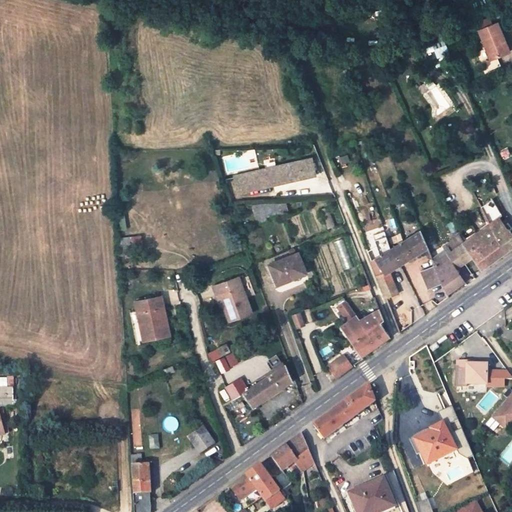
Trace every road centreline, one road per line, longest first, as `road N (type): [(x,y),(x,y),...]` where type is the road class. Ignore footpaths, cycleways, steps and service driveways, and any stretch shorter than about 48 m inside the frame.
road 1 (secondary): [(511,266),(171,511)]
road 2 (unknown): [(243,460),(181,276)]
road 3 (unknown): [(402,345),(333,178)]
